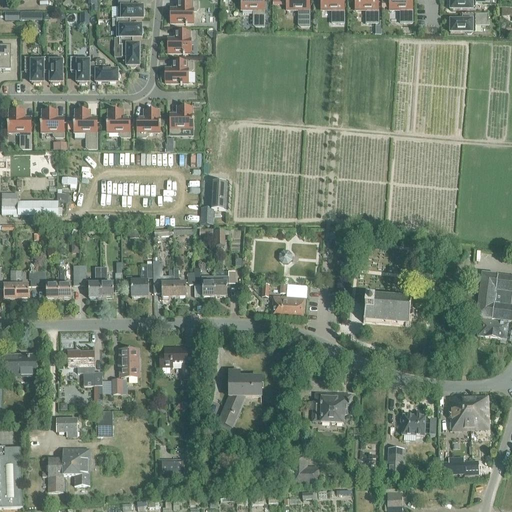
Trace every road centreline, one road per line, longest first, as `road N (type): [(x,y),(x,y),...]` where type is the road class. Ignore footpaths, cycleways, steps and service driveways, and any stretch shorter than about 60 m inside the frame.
road 1 (residential): [(511,384),(415,384),(308,336),(257,324),(0,325)]
road 2 (residential): [(0,99),(141,94),(150,84),(158,0)]
